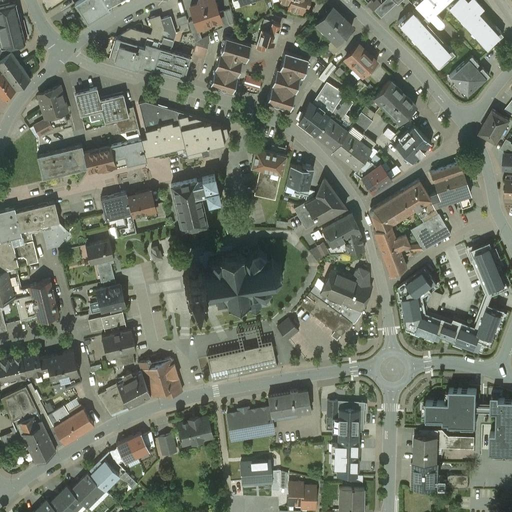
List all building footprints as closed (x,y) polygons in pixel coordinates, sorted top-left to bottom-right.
[(78,0),(75,3),(88,22),(109,8),(108,5),(117,0),(78,0)] [(214,0),(198,0),(199,3),(190,6),(194,19),(197,28),(198,28),(210,24),(209,22),(220,19),(221,18),(218,12),(214,0)] [(285,0),(289,1),(288,6),(301,10),(304,2),(307,3),(308,0),(285,0)] [(383,0),(374,9),(378,14),(392,0),(383,0)] [(416,0),(414,3),(426,16),(435,7),(432,4),(434,2),(436,4),(440,1),(439,0),(416,0)] [(489,23),(484,17),(483,18),(479,13),(474,7),(474,8),(470,3),(467,0),(449,0),(446,3),(447,3),(446,4),(452,10),(454,8),(458,12),(456,14),(461,20),(464,18),(468,22),(465,25),(471,31),(473,29),(477,33),(475,34),(481,41),(483,38),(489,45),(497,38),(502,33),(493,23),(490,26),(488,24),(489,23)] [(0,5),(0,41),(1,46),(7,46),(25,41),(15,2),(0,5)] [(346,21),(332,7),(333,7),(332,6),(317,22),(333,38),(336,41),(341,37),(352,25),(346,20),(346,21)] [(230,8),(225,10),(229,23),(235,22),(230,8)] [(224,10),(218,12),(221,18),(220,19),(223,27),(229,24),(229,23),(225,10),(224,10)] [(430,31),(425,25),(421,21),(416,15),(415,15),(410,10),(403,17),(402,17),(397,21),(398,21),(397,22),(403,28),(405,26),(409,30),(407,32),(412,38),(415,36),(419,40),(416,42),(422,49),(424,46),(428,50),(426,52),(433,60),(435,57),(441,64),(450,56),(455,52),(446,43),(443,45),(439,42),(440,41),(435,35),(434,36),(430,31)] [(442,19),(436,12),(431,16),(437,23),(438,24),(439,24),(441,24),(442,23),(443,22),(443,21),(443,20),(442,19)] [(150,33),(130,27),(120,33),(119,37),(115,36),(109,58),(151,71),(152,67),(158,46),(164,27),(161,18),(159,14),(149,17),(148,19),(152,28),(150,33)] [(170,14),(161,18),(164,27),(158,46),(170,49),(176,32),(170,14)] [(280,23),(264,18),(256,44),(264,46),(265,41),(274,44),(280,23)] [(194,19),(188,21),(194,41),(201,37),(198,28),(197,28),(194,19)] [(250,43),(225,35),(220,51),(219,51),(209,83),(232,90),(242,58),(246,59),(250,43)] [(333,38),(326,45),(334,53),(345,41),(341,37),(336,41),(333,38)] [(358,45),(344,60),(362,77),(376,62),(358,45)] [(1,46),(0,46),(0,58),(11,51),(7,46),(1,46)] [(170,49),(158,46),(152,67),(184,76),(190,55),(170,49)] [(284,50),(279,67),(276,66),(266,101),(290,108),(300,74),(303,75),(308,57),(284,50)] [(30,78),(11,51),(0,58),(0,66),(16,88),(30,78)] [(471,54),(455,68),(449,74),(449,75),(450,74),(454,78),(452,81),(460,90),(463,87),(467,92),(466,93),(473,87),(473,88),(489,73),(481,65),(478,68),(475,65),(478,62),(471,54)] [(16,88),(0,66),(0,95),(3,99),(16,88)] [(359,78),(350,88),(355,92),(364,83),(359,78)] [(344,92),(326,79),(311,103),(328,116),(343,94),(344,92)] [(415,104),(390,79),(375,94),(383,101),(381,103),(393,115),(395,113),(401,119),(415,104)] [(59,84),(38,94),(45,116),(44,116),(45,117),(46,116),(61,112),(67,110),(59,85),(60,85),(59,84)] [(122,92),(99,98),(96,87),(75,92),(77,99),(80,113),(84,128),(106,124),(105,120),(115,117),(119,132),(138,128),(134,112),(127,113),(122,92)] [(343,94),(328,116),(337,122),(343,113),(352,100),(343,94)] [(210,119),(170,108),(156,111),(154,103),(145,100),(138,102),(146,136),(151,153),(158,151),(173,147),(187,156),(209,151),(207,145),(224,141),(229,133),(226,124),(210,119)] [(311,103),(308,100),(298,119),(315,132),(328,116),(311,103)] [(374,112),(365,105),(361,110),(370,118),(374,112)] [(509,118),(493,108),(481,129),(482,131),(482,132),(496,140),(509,118)] [(370,118),(361,110),(353,120),(348,127),(357,133),(359,130),(362,132),(363,132),(372,119),(370,118)] [(61,112),(46,116),(47,118),(52,127),(39,134),(39,136),(63,129),(61,121),(63,121),(61,112)] [(353,120),(343,113),(337,122),(346,129),(348,127),(353,120)] [(337,122),(328,116),(315,132),(334,147),(346,129),(337,122)] [(46,118),(33,125),(39,134),(52,127),(47,118),(46,118)] [(408,131),(407,129),(399,138),(400,139),(394,145),(411,162),(419,154),(420,155),(424,150),(423,149),(431,142),(414,125),(408,131)] [(357,133),(348,127),(346,129),(334,147),(332,149),(332,150),(333,149),(351,162),(350,163),(351,163),(356,166),(355,167),(356,167),(370,148),(355,136),(357,133)] [(376,141),(363,132),(362,132),(359,130),(357,133),(355,136),(370,148),(376,141)] [(141,137),(110,144),(115,164),(116,166),(146,159),(145,155),(147,154),(151,153),(146,136),(143,137),(141,137)] [(511,150),(511,140),(506,138),(503,146),(511,150)] [(270,149),(255,145),(250,165),(260,167),(254,193),(274,198),(280,172),(282,173),(286,153),(285,152),(286,147),(271,143),(270,149)] [(81,144),(37,154),(42,177),(87,166),(83,151),(81,144)] [(110,144),(83,151),(87,166),(87,169),(97,166),(98,168),(115,164),(110,144)] [(312,161),(296,147),(287,183),(314,189),(318,169),(312,162),(312,161)] [(459,161),(438,168),(430,172),(436,188),(447,184),(465,178),(463,172),(459,161)] [(380,163),(362,176),(372,191),(391,178),(380,163)] [(214,174),(196,178),(200,195),(206,194),(208,202),(220,199),(214,174)] [(343,202),(323,176),(316,192),(318,195),(315,197),(317,202),(309,207),(317,221),(342,207),(343,202)] [(196,178),(171,184),(181,229),(207,224),(200,195),(196,178)] [(418,178),(399,190),(412,210),(430,199),(429,195),(426,190),(418,178)] [(465,178),(447,184),(452,199),(458,197),(462,206),(470,203),(467,194),(470,193),(465,178)] [(447,184),(436,188),(438,191),(429,195),(430,199),(434,205),(452,199),(447,184)] [(151,189),(127,195),(132,217),(145,214),(146,218),(158,215),(154,203),(151,189)] [(126,190),(100,197),(105,218),(122,214),(124,223),(114,226),(116,236),(136,231),(132,217),(127,195),(126,190)] [(399,190),(371,207),(369,211),(370,211),(376,228),(394,221),(395,221),(412,210),(399,190)] [(59,220),(55,200),(37,205),(43,229),(47,247),(58,244),(63,239),(62,238),(68,231),(58,220),(59,220)] [(154,203),(158,215),(166,214),(162,201),(154,203)] [(37,205),(15,210),(21,234),(31,232),(43,229),(37,205)] [(14,206),(0,209),(0,239),(12,237),(21,234),(15,210),(14,206)] [(351,210),(322,226),(330,242),(326,244),(329,250),(364,249),(360,233),(357,224),(351,210)] [(438,212),(419,223),(431,244),(450,233),(438,212)] [(288,221),(277,219),(275,225),(286,227),(288,221)] [(376,228),(373,229),(390,274),(406,264),(402,254),(399,245),(402,243),(408,241),(404,231),(401,232),(394,221),(376,228)] [(21,234),(12,237),(14,245),(33,240),(31,232),(21,234)] [(33,240),(14,245),(12,237),(0,239),(0,268),(16,265),(38,260),(33,240)] [(96,260),(101,280),(103,280),(114,277),(109,256),(113,255),(109,237),(85,243),(90,261),(96,260)] [(487,292),(511,282),(491,237),(468,248),(487,292)] [(322,242),(317,245),(322,255),(328,251),(322,242)] [(408,243),(403,246),(402,243),(399,245),(402,254),(411,251),(411,250),(408,243)] [(153,251),(151,251),(154,260),(162,257),(159,248),(158,249),(156,244),(151,246),(153,251)] [(210,258),(208,259),(208,261),(210,260),(211,268),(203,269),(203,267),(201,267),(201,269),(199,269),(199,268),(198,267),(198,268),(195,266),(196,265),(194,265),(194,266),(191,266),(190,265),(189,266),(189,267),(188,269),(187,269),(186,270),(186,271),(185,271),(186,274),(185,274),(185,276),(182,276),(182,279),(185,278),(187,288),(184,288),(184,291),(187,291),(187,292),(189,292),(189,295),(192,294),(191,291),(200,290),(202,303),(217,301),(218,302),(220,301),(220,300),(227,299),(227,300),(228,300),(228,302),(231,302),(230,300),(231,299),(232,309),(248,306),(248,307),(249,308),(250,307),(251,310),(259,309),(259,306),(260,307),(261,305),(260,305),(267,304),(265,296),(267,295),(266,293),(270,288),(272,288),(272,286),(270,286),(268,281),(273,280),(275,283),(277,282),(275,279),(279,274),(282,274),(283,272),(280,272),(279,265),(281,263),(280,261),(278,263),(272,259),(273,256),(270,256),(270,258),(264,259),(265,254),(267,253),(266,251),(264,252),(259,249),(259,246),(257,246),(257,248),(252,251),(252,249),(250,249),(249,248),(242,249),(242,251),(241,251),(240,248),(238,249),(238,251),(223,254),(223,251),(220,252),(221,254),(220,254),(220,255),(218,256),(213,257),(212,255),(210,255),(211,257),(210,258)] [(405,329),(439,340),(447,316),(429,310),(425,294),(443,282),(430,263),(396,286),(405,329)] [(0,268),(0,298),(7,297),(15,295),(30,292),(28,284),(21,285),(19,275),(16,265),(0,268)] [(324,301),(314,314),(335,330),(332,334),(336,337),(339,334),(340,334),(352,322),(360,309),(360,310),(372,284),(368,282),(368,270),(358,266),(358,268),(355,269),(353,273),(354,276),(354,277),(331,268),(321,290),(314,284),(310,290),(324,301)] [(114,277),(103,280),(104,286),(116,283),(114,277)] [(50,278),(28,284),(30,292),(15,295),(20,317),(35,313),(37,319),(58,313),(50,278)] [(109,307),(121,304),(125,303),(119,282),(116,283),(104,286),(96,287),(101,309),(109,307)] [(434,289),(431,302),(440,304),(443,291),(434,289)] [(324,301),(310,290),(299,303),(314,314),(324,301)] [(15,295),(7,297),(11,318),(20,317),(15,295)] [(0,298),(0,327),(6,326),(4,320),(11,318),(7,297),(0,298)] [(490,357),(507,308),(487,301),(478,327),(447,316),(439,340),(490,357)] [(110,311),(110,313),(122,310),(122,308),(121,304),(109,307),(110,311)] [(110,313),(101,315),(104,327),(121,323),(125,322),(122,310),(110,313)] [(104,327),(101,315),(88,318),(91,330),(104,327)] [(298,329),(288,317),(277,326),(286,338),(298,329)] [(105,333),(101,334),(106,355),(113,354),(116,364),(134,360),(131,349),(135,348),(130,327),(123,329),(105,333)] [(271,341),(207,356),(212,381),(228,377),(227,372),(235,370),(237,375),(277,366),(271,341)] [(37,346),(21,350),(26,373),(42,369),(39,356),(37,346)] [(73,348),(45,355),(48,368),(51,379),(79,372),(73,348)] [(20,351),(7,354),(5,354),(1,355),(0,355),(0,379),(2,379),(2,376),(8,375),(9,378),(10,378),(9,375),(15,373),(16,376),(27,373),(26,373),(21,350),(20,350),(20,351)] [(45,355),(39,356),(42,369),(48,368),(45,355)] [(149,358),(138,361),(145,381),(146,381),(150,394),(160,390),(162,396),(182,389),(172,358),(170,358),(170,357),(164,358),(165,360),(151,364),(149,358)] [(112,366),(94,370),(97,381),(109,378),(108,374),(114,372),(112,366)] [(149,394),(137,370),(116,380),(117,383),(128,405),(149,394)] [(47,413),(31,381),(24,384),(34,404),(37,411),(55,447),(64,442),(53,425),(52,424),(52,423),(47,413)] [(128,405),(117,383),(98,393),(110,412),(128,405)] [(55,447),(37,411),(35,412),(32,406),(34,405),(34,404),(24,384),(0,395),(0,396),(4,405),(0,407),(0,409),(2,413),(6,411),(15,429),(16,431),(20,429),(21,430),(25,437),(36,460),(55,447)] [(443,417),(443,423),(476,424),(477,408),(477,404),(477,387),(449,387),(449,400),(426,399),(426,416),(443,417)] [(307,389),(290,392),(294,412),(294,415),(300,414),(300,411),(310,409),(307,389)] [(290,392),(268,396),(270,406),(271,416),(272,415),(294,412),(290,392)] [(490,431),(490,450),(511,450),(511,397),(499,397),(499,393),(491,393),(491,404),(491,408),(491,409),(497,410),(496,431),(490,431)] [(364,401),(327,399),(326,429),(337,429),(337,435),(358,436),(358,429),(363,429),(364,401)] [(69,414),(53,425),(64,442),(94,423),(80,403),(67,411),(69,414)] [(62,404),(47,413),(52,423),(52,424),(53,425),(69,414),(67,411),(62,404)] [(237,412),(226,413),(231,438),(274,431),(272,415),(271,416),(270,406),(249,409),(237,412)] [(198,415),(188,417),(189,419),(179,421),(181,430),(179,430),(182,443),(191,440),(192,442),(203,439),(202,438),(211,435),(206,415),(198,417),(198,415)] [(442,429),(422,428),(422,434),(414,434),(414,460),(437,460),(438,446),(460,447),(461,435),(448,435),(442,429)] [(15,429),(0,435),(3,442),(9,440),(10,443),(19,439),(25,437),(21,430),(20,429),(16,431),(15,429)] [(140,431),(128,437),(136,454),(148,449),(140,431)] [(171,432),(158,435),(163,453),(176,450),(171,432)] [(337,443),(331,442),(331,465),(336,466),(336,474),(349,474),(357,474),(357,469),(358,469),(359,457),(357,457),(357,453),(359,453),(359,441),(358,441),(358,436),(337,435),(337,443)] [(474,435),(461,435),(460,447),(474,447),(474,435)] [(128,437),(116,443),(124,460),(136,454),(128,437)] [(119,473),(102,456),(109,450),(108,449),(87,470),(87,471),(104,487),(119,473)] [(269,459),(240,461),(242,481),(258,480),(258,481),(271,480),(270,469),(269,459)] [(437,460),(414,460),(413,486),(437,486),(437,479),(437,460)] [(126,462),(122,467),(134,479),(139,474),(126,462)] [(280,468),(270,469),(271,480),(271,488),(279,488),(280,468)] [(104,487),(87,471),(79,479),(95,496),(104,487)] [(468,474),(454,474),(454,479),(447,479),(447,487),(468,487),(468,474)] [(95,496),(79,479),(71,488),(70,488),(82,500),(82,501),(86,505),(95,496)] [(301,481),(289,481),(289,480),(288,480),(288,503),(288,502),(301,503),(301,507),(302,480),(301,481)] [(314,485),(302,484),(302,480),(301,507),(301,506),(314,506),(314,507),(315,507),(315,484),(314,485)] [(71,488),(67,484),(58,492),(74,509),(82,501),(82,500),(70,488),(71,488)] [(364,487),(339,487),(339,509),(363,509),(364,487)] [(70,511),(74,509),(58,492),(50,500),(49,501),(60,511),(70,511)] [(47,497),(38,506),(43,511),(60,511),(49,501),(50,500),(47,497)]
